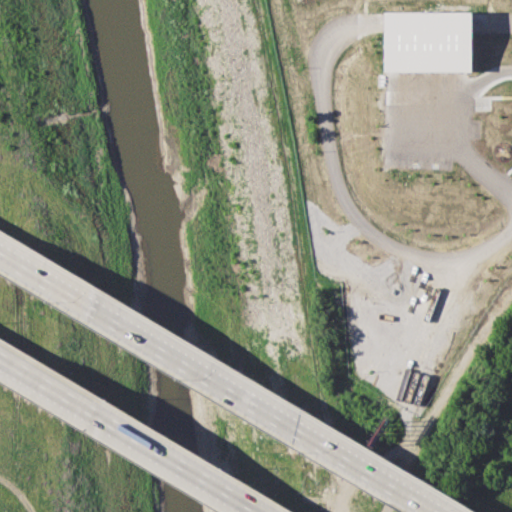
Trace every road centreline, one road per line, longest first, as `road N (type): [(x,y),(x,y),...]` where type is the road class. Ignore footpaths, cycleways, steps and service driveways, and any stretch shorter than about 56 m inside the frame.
road 1 (motorway): [(443,511),(0,250)]
road 2 (track): [(317,358),(287,145),(256,0)]
road 3 (motorway): [(0,357),(258,511)]
